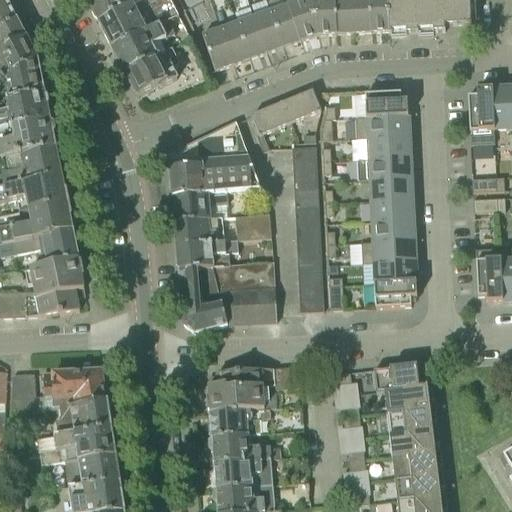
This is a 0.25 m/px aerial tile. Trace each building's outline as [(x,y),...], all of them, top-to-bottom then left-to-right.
[(92,0),(87,3),(99,25),(148,0),(92,0)] [(112,52),(168,24),(178,19),(168,0),(148,0),(99,25),(112,52)] [(302,44),(318,39),(310,0),(307,0),(288,7),(302,44)] [(310,0),(318,39),(337,38),(335,0),(310,0)] [(335,0),(337,38),(353,37),(351,0),(335,0)] [(351,0),(353,37),(371,36),(369,0),(351,0)] [(389,38),(392,38),(390,0),(369,0),(371,36),(389,35),(389,38)] [(418,36),(418,33),(416,0),(390,0),(392,38),(418,36)] [(445,35),(445,29),(471,28),(471,22),(476,22),(476,7),(470,7),(470,0),(416,0),(418,33),(433,33),(433,36),(445,35)] [(0,5),(0,30),(16,22),(6,2),(0,5)] [(284,50),(302,44),(288,7),(271,13),(284,50)] [(266,57),(284,50),(271,13),(253,19),(266,57)] [(250,63),(266,57),(253,19),(236,25),(250,63)] [(0,54),(25,41),(16,22),(0,30),(0,54)] [(124,76),(158,59),(153,49),(175,38),(168,24),(112,52),(124,76)] [(233,69),(250,63),(236,25),(220,31),(233,69)] [(215,75),(233,69),(220,31),(202,37),(215,75)] [(0,82),(37,63),(25,41),(0,54),(0,82)] [(124,76),(137,100),(157,90),(158,92),(177,82),(172,71),(180,67),(172,52),(158,59),(124,76)] [(10,103),(44,96),(38,65),(37,63),(0,82),(0,100),(9,95),(10,103)] [(494,133),(511,132),(511,91),(492,92),(494,133)] [(494,134),(494,133),(492,92),(477,93),(477,99),(468,100),(470,136),(494,134)] [(291,128),(321,115),(312,94),(282,107),(291,127),(291,128)] [(0,134),(49,124),(44,96),(10,103),(11,104),(0,105),(0,134)] [(366,122),(408,120),(407,105),(401,105),(401,96),(365,98),(366,122)] [(252,119),(260,138),(260,140),(263,138),(291,127),(282,107),(252,119)] [(324,124),(332,124),(335,124),(335,111),(326,112),(327,114),(324,124)] [(368,143),(409,141),(408,120),(366,122),(355,123),(356,143),(368,143)] [(55,151),(49,124),(0,134),(0,157),(1,161),(0,163),(6,161),(55,151)] [(322,145),(333,144),(332,124),(324,124),(322,134),(322,145)] [(227,197),(260,194),(236,127),(170,158),(173,201),(227,197)] [(270,154),(263,138),(260,140),(260,138),(257,140),(264,157),(270,154)] [(304,147),(316,146),(316,139),(304,139),(304,147)] [(369,163),(410,161),(409,141),(368,143),(369,163)] [(293,163),(317,162),(316,150),(292,152),(293,163)] [(0,190),(61,177),(55,151),(6,161),(10,176),(0,177),(0,190)] [(323,166),(332,165),(331,152),(323,153),(323,166)] [(370,184),(411,182),(410,161),(369,163),(370,184)] [(293,175),(318,174),(317,162),(293,163),(293,175)] [(332,165),(323,166),(324,179),(332,178),(332,165)] [(294,187),(318,186),(318,174),(293,175),(294,187)] [(19,214),(66,205),(61,177),(0,190),(0,207),(17,204),(19,214)] [(371,205),(412,203),(411,182),(370,184),(371,205)] [(472,197),(497,195),(496,182),(472,183),(472,197)] [(497,195),(505,195),(504,182),(496,182),(497,195)] [(294,198),(319,197),(318,186),(294,187),(294,198)] [(326,207),(334,207),(333,194),(325,194),(326,207)] [(175,228),(211,223),(210,211),(229,209),(227,197),(173,201),(175,228)] [(295,210),(319,209),(319,197),(294,198),(295,210)] [(498,216),(506,215),(505,202),(497,203),(498,216)] [(373,226),(413,224),(412,203),(371,205),(373,226)] [(474,217),(498,216),(497,203),(473,204),(474,217)] [(0,245),(3,245),(72,232),(66,205),(19,214),(22,227),(0,231),(0,245)] [(334,207),(326,207),(326,220),(334,220),(334,207)] [(295,222),(320,221),(319,209),(295,210),(295,222)] [(236,233),(270,230),(269,218),(235,221),(236,233)] [(296,234),(320,233),(320,221),(295,222),(296,234)] [(177,252),(224,246),(222,222),(211,223),(175,228),(177,252)] [(374,247),(414,245),(413,224),(373,226),(374,247)] [(237,245),(271,242),(270,230),(236,233),(237,245)] [(77,259),(72,232),(15,244),(18,258),(40,254),(43,266),(77,259)] [(297,245),(321,245),(320,233),(296,234),(297,245)] [(327,249),(335,248),(335,235),(327,236),(327,249)] [(297,257),(321,256),(321,245),(297,245),(297,257)] [(375,267),(415,265),(414,245),(374,247),(361,247),(362,268),(375,267)] [(213,272),(231,269),(230,259),(226,259),(226,246),(224,246),(177,252),(179,276),(213,272)] [(335,248),(327,249),(328,262),(336,261),(335,248)] [(511,305),(511,252),(500,253),(500,264),(502,306),(511,305)] [(298,269),(322,268),(321,256),(297,257),(298,269)] [(75,295),(84,293),(81,279),(83,278),(80,266),(79,266),(77,259),(43,266),(43,269),(30,272),(34,295),(36,303),(75,295)] [(487,306),(502,306),(500,264),(476,265),(478,301),(487,300),(487,306)] [(374,288),(416,286),(415,265),(375,267),(375,287),(374,287),(374,288)] [(213,272),(218,290),(223,310),(228,327),(232,327),(233,328),(277,326),(274,266),(231,269),(213,272)] [(298,281),(322,280),(322,268),(298,269),(298,281)] [(181,293),(218,290),(213,272),(179,276),(181,293)] [(299,293),(323,292),(322,280),(298,281),(299,293)] [(329,291),(343,290),(342,282),(329,282),(329,291)] [(416,286),(374,288),(375,312),(411,311),(411,302),(417,301),(416,286)] [(182,314),(223,310),(218,290),(181,293),(182,314)] [(343,290),(329,291),(331,314),(344,314),(343,290)] [(299,304),(324,304),(323,292),(299,293),(299,304)] [(34,295),(21,296),(26,322),(40,321),(36,303),(34,295)] [(79,315),(79,314),(75,295),(36,303),(40,321),(59,318),(60,319),(79,315)] [(8,296),(0,296),(0,322),(13,322),(8,296)] [(21,296),(8,296),(13,322),(26,322),(21,296)] [(300,316),(324,315),(324,304),(299,304),(300,316)] [(228,328),(228,327),(223,310),(182,314),(184,329),(195,337),(228,328)] [(384,396),(419,390),(418,384),(430,383),(428,367),(373,374),(376,397),(384,396)] [(276,412),(274,394),(273,373),(217,377),(218,390),(209,390),(211,417),(270,412),(276,412)] [(60,413),(106,405),(101,375),(43,378),(43,379),(44,379),(45,399),(47,414),(60,413)] [(352,385),(351,385),(350,377),(338,378),(339,387),(339,390),(352,388),(352,385)] [(26,418),(37,416),(35,378),(24,379),(25,415),(26,418)] [(11,416),(25,415),(24,379),(13,379),(11,416)] [(387,416),(430,411),(429,404),(434,404),(432,389),(419,390),(384,396),(387,416)] [(59,440),(110,431),(106,405),(60,413),(61,426),(57,427),(59,440)] [(343,422),(359,420),(358,412),(359,412),(358,410),(342,411),(342,414),(343,422)] [(389,438),(433,433),(432,426),(436,425),(435,411),(430,411),(387,416),(389,438)] [(213,441),(249,438),(261,437),(260,424),(271,423),(270,412),(211,417),(213,441)] [(361,428),(360,428),(359,420),(343,422),(344,430),(344,431),(344,433),(361,431),(361,428)] [(65,467),(116,462),(110,431),(59,440),(55,440),(55,442),(54,442),(55,455),(40,456),(41,469),(65,467)] [(392,460),(435,455),(434,448),(439,447),(437,433),(433,433),(389,438),(392,460)] [(215,468),(281,462),(280,451),(271,452),(271,449),(250,451),(249,438),(213,441),(215,468)] [(511,472),(511,452),(499,461),(504,469),(508,466),(511,472)] [(349,466),(364,464),(363,456),(364,456),(363,453),(347,455),(347,458),(348,458),(349,466)] [(395,482),(438,477),(437,470),(442,469),(440,454),(435,455),(392,460),(395,482)] [(69,493),(120,488),(116,462),(65,467),(69,493)] [(217,494),(254,491),(253,478),(273,476),(273,474),(282,473),(281,462),(215,468),(217,494)] [(366,472),(365,472),(364,464),(349,466),(350,474),(349,474),(349,477),(366,475),(366,472)] [(397,504),(440,499),(440,491),(444,491),(443,476),(438,477),(395,482),(397,504)] [(124,511),(120,488),(69,493),(70,502),(71,511),(124,511)] [(218,511),(275,511),(275,501),(255,503),(254,491),(217,494),(218,511)] [(354,510),(370,508),(369,500),(369,499),(369,497),(352,499),(352,502),(353,501),(354,510)] [(398,511),(446,511),(445,498),(440,499),(397,504),(398,511)]
